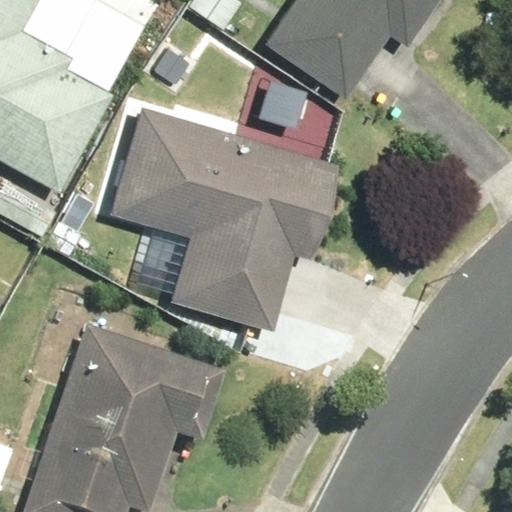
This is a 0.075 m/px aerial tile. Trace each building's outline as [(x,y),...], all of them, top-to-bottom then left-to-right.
[(0,0),(0,160),(42,184),(95,87),(0,35),(0,23),(12,0),(0,0)] [(243,2),(240,0),(177,0),(176,2),(219,35),(243,2)] [(392,41),(420,0),(278,0),(252,39),(330,91),(373,28),(392,41)] [(156,297),(256,324),(277,246),(291,250),(316,159),(125,107),(97,209),(174,230),(156,297)] [(123,511),(136,511),(164,433),(183,439),(206,374),(74,329),(10,511),(112,511),(114,509),(123,511)]
